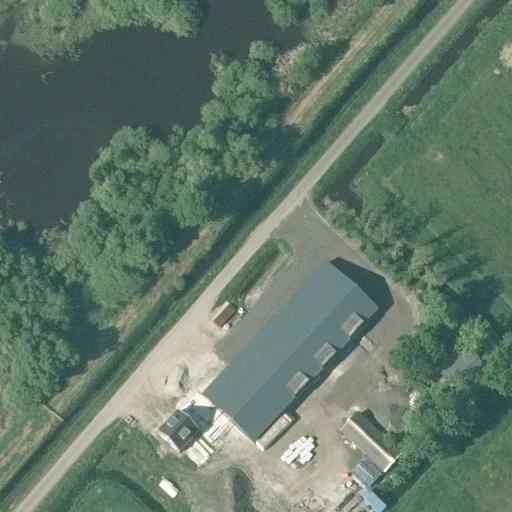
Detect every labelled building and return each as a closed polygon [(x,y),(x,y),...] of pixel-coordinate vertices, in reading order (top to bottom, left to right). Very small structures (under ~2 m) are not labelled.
[(374,334),(382,325),(370,315),(362,325),(374,334)] [(321,445),(224,355),(204,376),(203,376),(172,410),(177,414),(158,435),(178,454),(180,452),(198,469),(214,452),(199,437),(198,438),(195,435),(197,433),(269,500),(299,469),(321,445)] [(398,380),(393,397),(412,402),(417,386),(398,380)] [(384,476),(402,457),(357,415),(340,434),(384,476)] [(346,484),(340,487),(347,499),(371,486),(360,464),(341,474),(346,484)] [(197,504),(215,488),(199,470),(180,486),(197,504)] [(289,511),(314,511),(328,498),(315,485),(289,511)]
